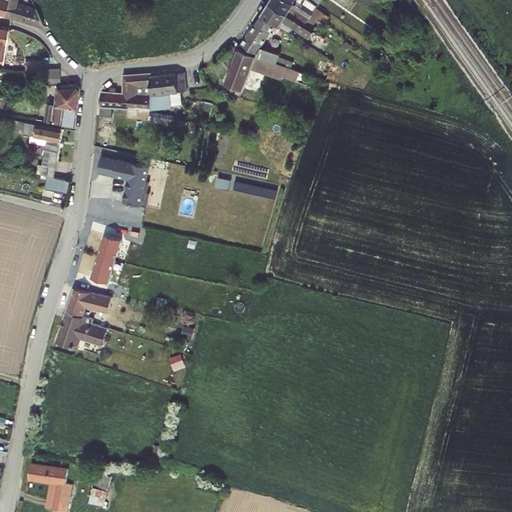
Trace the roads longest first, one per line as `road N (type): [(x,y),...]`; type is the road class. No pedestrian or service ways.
road 1 (unclassified): [(76,216),(42,322),(7,507)]
road 2 (residential): [(252,0),(229,30),(179,62),(93,80)]
road 3 (unclassified): [(93,80),(76,216)]
